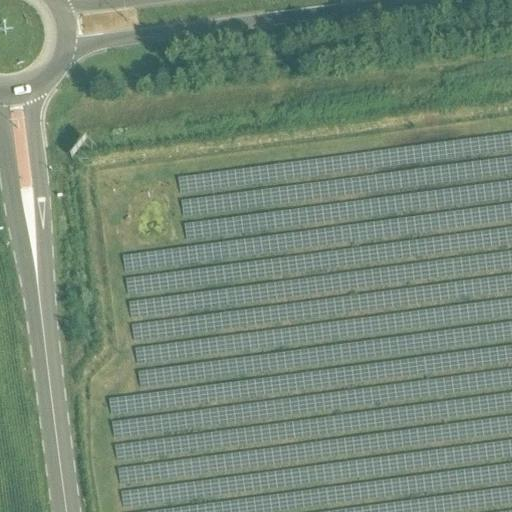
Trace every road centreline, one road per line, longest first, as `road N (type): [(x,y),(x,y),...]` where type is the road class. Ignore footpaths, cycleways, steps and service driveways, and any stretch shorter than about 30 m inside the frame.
road 1 (primary): [(64,52),(450,0)]
road 2 (unclassified): [(36,284),(65,511)]
road 3 (unclassified): [(36,284),(35,90)]
road 4 (unclassified): [(0,121),(36,284)]
